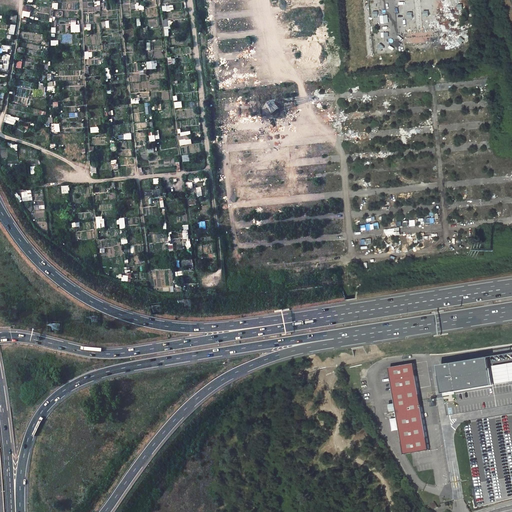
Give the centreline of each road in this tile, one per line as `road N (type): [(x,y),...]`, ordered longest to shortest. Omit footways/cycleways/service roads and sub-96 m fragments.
road 1 (trunk): [(20,511),(30,432),(65,389),(109,370),(333,336)]
road 2 (track): [(189,0),(207,168),(94,180),(0,133)]
road 3 (trunk): [(290,327),(172,327),(122,315),(42,265),(0,208)]
road 4 (trunk): [(106,511),(158,438),(208,387),(333,336)]
road 5 (unknown): [(455,496),(410,470),(385,421),(378,369),(511,345)]
road 6 (trunk): [(290,327),(125,352),(0,337)]
road 7 (unknown): [(120,0),(146,252)]
road 8 (trunk): [(511,292),(290,327)]
road 9 (trunk): [(333,336),(511,308)]
road 10 (unknown): [(80,0),(90,179)]
road 11 (unknown): [(158,0),(182,173)]
road 12 (track): [(0,125),(21,0)]
road 13 (trunk): [(11,511),(0,388)]
